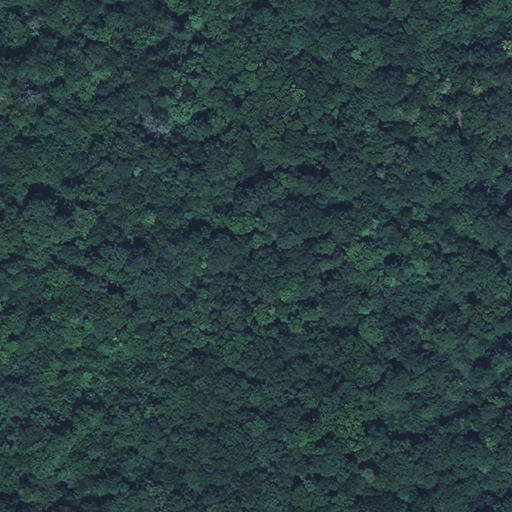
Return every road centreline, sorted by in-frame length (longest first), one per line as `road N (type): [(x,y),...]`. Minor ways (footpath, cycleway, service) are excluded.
road 1 (track): [(114,511),(24,93),(191,0)]
road 2 (track): [(511,339),(433,0)]
